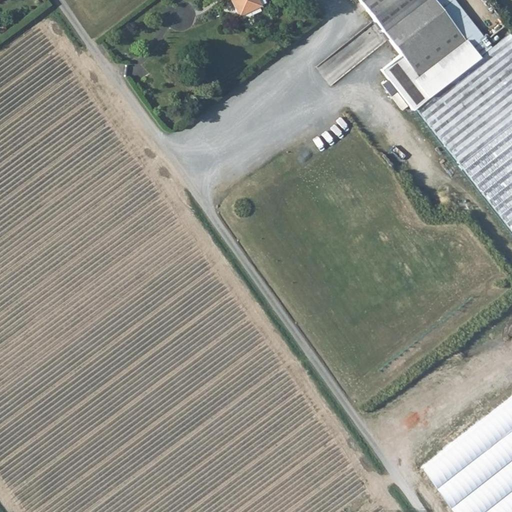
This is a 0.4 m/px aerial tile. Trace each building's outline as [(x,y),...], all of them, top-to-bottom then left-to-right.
[(231,0),(238,15),(260,5),(257,0),(231,0)] [(362,0),(402,52),(385,67),(415,105),(494,44),(459,0),(362,0)] [(330,83),(384,39),(371,24),(318,67),(330,83)] [(415,105),(511,229),(511,37),(508,33),(494,44),(415,105)] [(511,511),(511,395),(418,468),(449,511),(511,511)]
